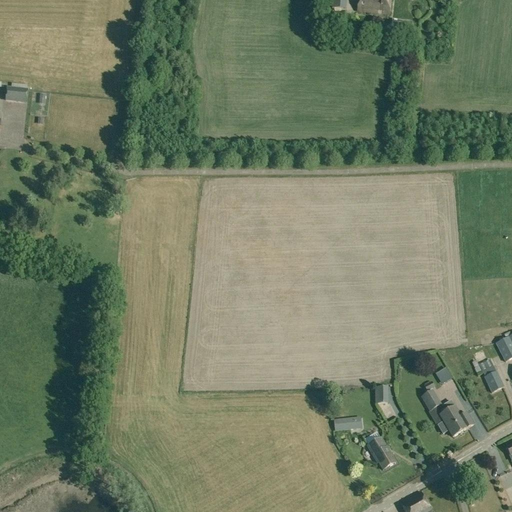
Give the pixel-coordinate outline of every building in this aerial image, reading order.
[(346,11),(346,0),(332,0),(331,9),(346,11)] [(359,0),(358,12),(389,15),(390,0),(359,0)] [(5,102),(26,105),(28,90),(7,88),(5,102)] [(506,339),(496,344),(505,363),(511,359),(511,335),(511,336),(506,339)] [(497,372),(496,372),(485,378),(484,378),(491,394),(505,388),(497,372)] [(434,388),(431,382),(424,386),(427,392),(434,388)] [(430,413),(441,406),(433,391),(421,398),(430,413)] [(441,407),(445,414),(440,416),(440,417),(443,423),(437,426),(443,435),(448,431),(453,438),(474,425),(467,414),(461,417),(455,408),(451,402),(441,407)] [(355,431),(354,419),(334,421),(335,432),(355,431)] [(375,442),(376,444),(368,449),(377,464),(378,464),(382,471),(396,463),(388,450),(381,439),(375,442)] [(431,511),(420,492),(400,504),(400,503),(400,504),(404,511),(431,511)]
